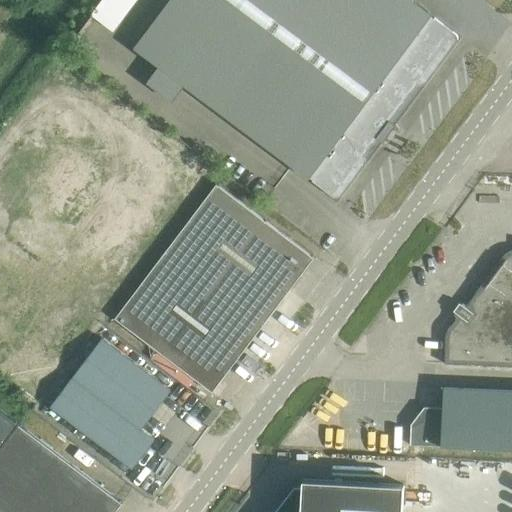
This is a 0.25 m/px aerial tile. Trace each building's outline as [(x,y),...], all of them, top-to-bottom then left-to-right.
[(170,0),(135,47),(309,178),(310,177),(313,180),(313,181),(333,196),(365,165),(377,138),(382,142),(395,124),(390,121),(418,84),(457,42),(458,36),(457,35),(446,26),(411,0),(170,0)] [(218,185),(117,319),(213,392),(314,257),(298,245),(218,185)] [(450,328),(445,363),(511,365),(511,263),(467,306),(463,303),(455,315),(450,328)] [(102,339),(52,406),(117,456),(133,468),(155,439),(142,429),(171,390),(155,378),(102,339)] [(413,430),(412,451),(511,455),(511,396),(446,395),(445,415),(425,412),(413,430)] [(0,409),(0,511),(114,511),(122,502),(0,409)] [(296,485),(274,511),(403,511),(405,485),(303,479),(303,487),(296,485)]
